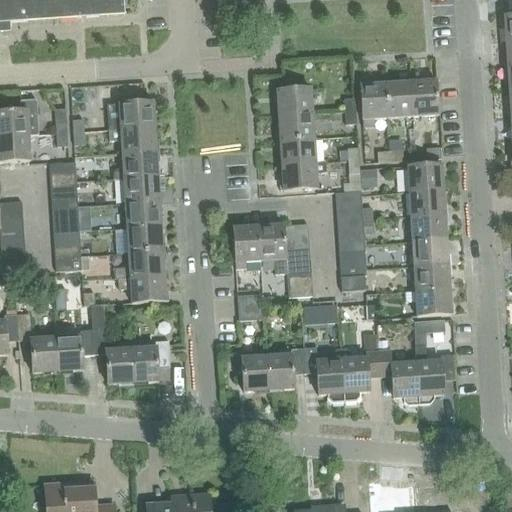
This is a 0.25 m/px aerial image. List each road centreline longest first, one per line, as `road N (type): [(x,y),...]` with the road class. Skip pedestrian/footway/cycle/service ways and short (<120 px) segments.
road 1 (residential): [(495,462),(469,0)]
road 2 (residential): [(495,462),(207,437)]
road 3 (residential): [(207,437),(198,210),(205,179)]
road 4 (residential): [(0,77),(179,62),(182,0)]
road 5 (residential): [(0,424),(207,437)]
